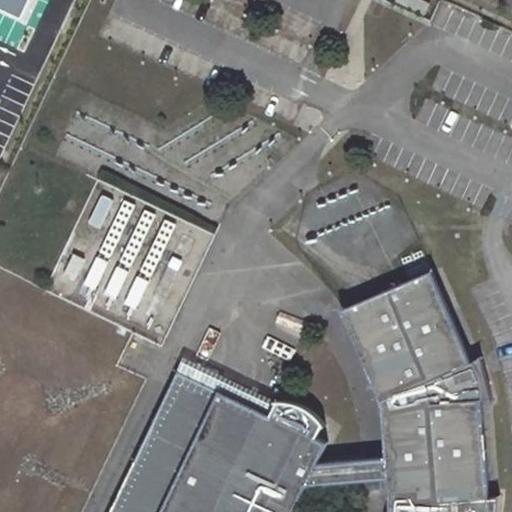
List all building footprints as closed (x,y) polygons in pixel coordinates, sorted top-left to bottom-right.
[(0,0),(0,10),(26,23),(36,0),(0,0)] [(85,248),(86,276),(169,272),(167,233),(190,232),(189,215),(150,217),(149,194),(91,196),(93,227),(100,227),(101,248),(85,248)] [(511,511),(511,509),(511,501),(501,501),(495,406),(508,401),(497,360),(487,362),(450,272),(353,310),(394,404),(394,459),(394,486),(393,511),(511,511)] [(191,371),(122,511),(308,511),(319,491),(332,464),(341,447),(330,442),(336,429),(336,428),(335,427),(331,423),(326,419),(317,413),(303,408),(289,406),(284,418),(191,371)] [(394,459),(332,464),(319,491),(394,486),(394,459)]
